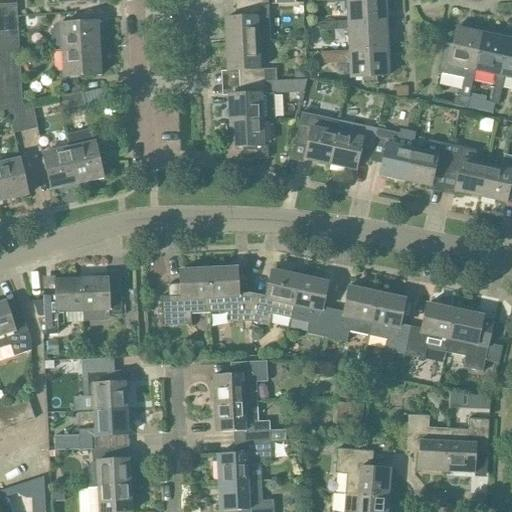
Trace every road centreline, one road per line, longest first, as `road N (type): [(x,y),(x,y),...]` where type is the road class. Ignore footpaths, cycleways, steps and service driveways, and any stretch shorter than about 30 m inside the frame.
road 1 (residential): [(511,268),(414,239),(245,217),(124,221),(0,264)]
road 2 (residential): [(145,167),(134,0)]
road 3 (residential): [(175,511),(172,370)]
